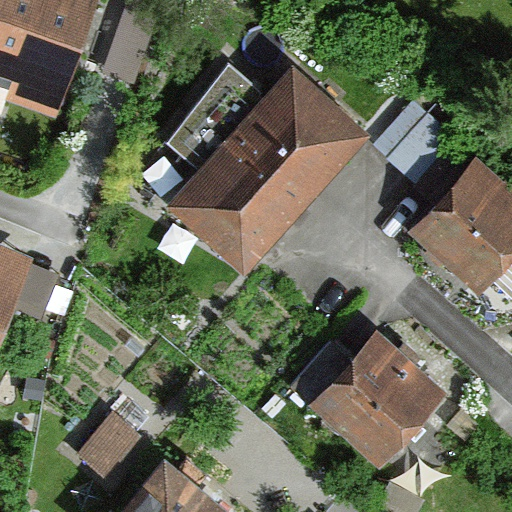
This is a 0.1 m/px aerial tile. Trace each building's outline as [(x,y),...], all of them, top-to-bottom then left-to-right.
[(84,0),(4,0),(0,13),(0,58),(57,79),(84,0)] [(127,0),(105,63),(135,73),(160,0),(127,0)] [(181,196),(245,251),(356,125),(293,70),(269,97),(259,88),(262,85),(230,55),(167,135),(202,165),(204,163),(207,166),(181,196)] [(453,134),(427,111),(388,154),(413,178),(453,134)] [(415,183),(437,203),(419,223),(479,276),(511,239),(511,172),(502,183),(454,139),(415,183)] [(0,260),(0,305),(16,267),(0,260)] [(58,272),(30,261),(12,302),(41,314),(58,272)] [(294,372),(379,450),(437,387),(377,333),(354,358),(329,335),(294,372)] [(135,429),(113,411),(81,450),(104,468),(135,429)] [(228,511),(166,460),(122,511),(228,511)]
